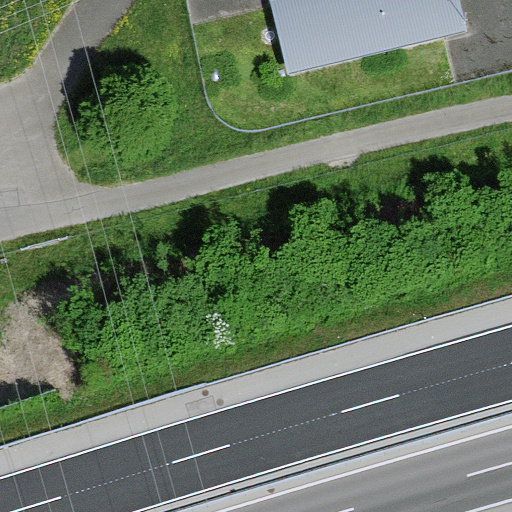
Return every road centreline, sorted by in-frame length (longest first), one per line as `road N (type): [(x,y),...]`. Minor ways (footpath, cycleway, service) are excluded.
road 1 (unclassified): [(0,225),(511,108)]
road 2 (motorway): [(511,363),(14,511)]
road 3 (motorway): [(343,511),(511,462)]
